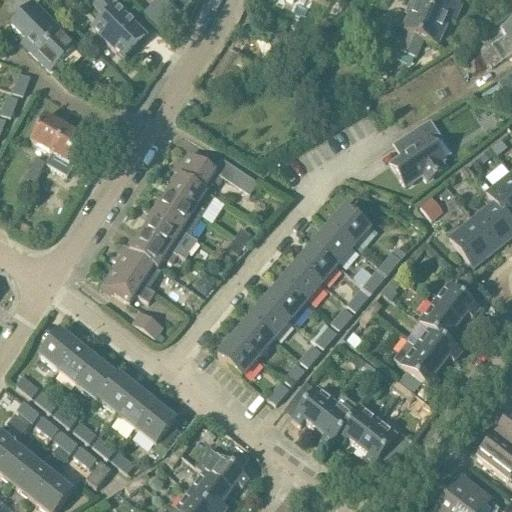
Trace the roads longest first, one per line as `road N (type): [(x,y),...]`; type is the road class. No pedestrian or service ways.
road 1 (residential): [(50,286),(227,0)]
road 2 (residential): [(165,376),(318,190),(381,146)]
road 3 (residential): [(387,511),(511,350)]
road 4 (residential): [(289,476),(165,376)]
road 5 (residential): [(165,376),(50,286)]
